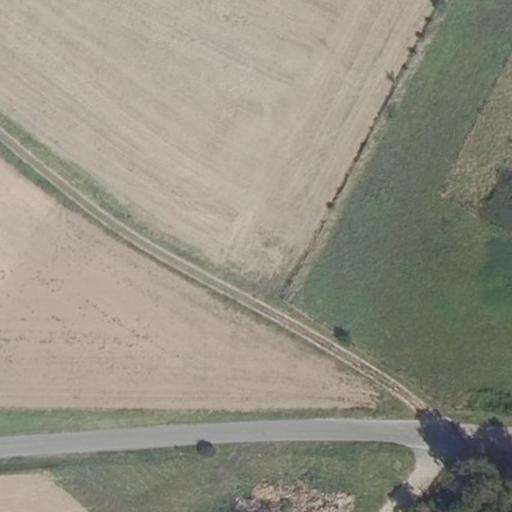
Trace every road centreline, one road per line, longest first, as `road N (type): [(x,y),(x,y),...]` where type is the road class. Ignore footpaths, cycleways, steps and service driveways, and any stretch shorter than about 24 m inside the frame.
road 1 (track): [(0,133),(96,211),(424,411),(442,437),(425,475),(391,511)]
road 2 (unclassified): [(511,440),(344,429),(0,446)]
